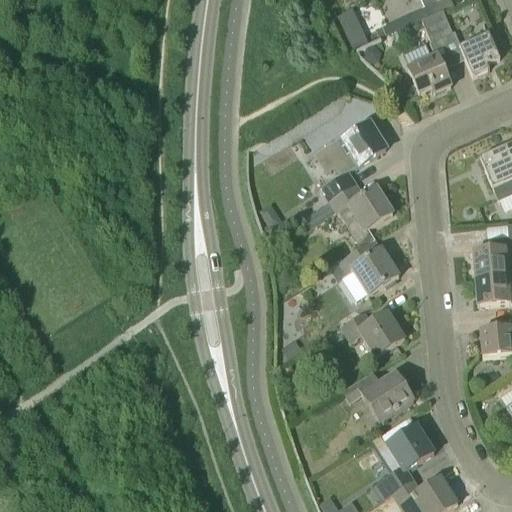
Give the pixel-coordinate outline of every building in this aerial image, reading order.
[(428,10),(426,11),(384,30),(388,40),(422,26),(432,21),(433,21),(428,10)] [(356,11),(341,18),(355,49),(370,43),(356,11)] [(432,21),(442,42),(452,37),(443,16),(433,21),(432,21)] [(431,47),(442,42),(432,21),(422,26),(431,47)] [(459,52),(464,64),(472,82),(489,75),(486,70),(499,64),(488,39),(459,52)] [(450,92),(442,74),(437,61),(407,74),(419,100),(432,94),(434,99),(450,92)] [(369,129),(342,146),(340,143),(323,155),(340,181),(357,169),(359,172),(385,155),(369,129)] [(511,199),(511,169),(504,152),(479,163),(493,193),(499,205),(511,199)] [(328,207),(355,190),(348,179),(321,196),(328,207)] [(362,253),(374,245),(368,235),(392,219),(376,193),(362,202),(355,190),(328,207),(297,228),(298,230),(303,238),(324,225),(324,224),(334,217),(336,220),(340,218),(362,253)] [(289,248),(303,238),(298,230),(283,239),(289,248)] [(475,284),(511,280),(511,241),(508,242),(509,254),(472,257),(475,284)] [(374,245),(362,253),(343,265),(351,278),(342,284),(356,306),(367,299),(368,301),(398,282),(381,255),(380,255),(374,245)] [(511,280),(475,284),(477,311),(511,308),(511,280)] [(364,318),(347,329),(341,333),(350,348),(361,341),(375,363),(404,345),(387,318),(370,329),(364,318)] [(511,359),(511,332),(480,335),(482,363),(511,359)] [(345,341),(340,333),(334,337),(339,345),(345,341)] [(301,356),(294,345),(281,354),(288,365),(301,356)] [(372,380),(355,390),(343,398),(350,410),(362,402),(379,429),(413,407),(402,389),(397,392),(390,382),(378,389),(372,380)] [(511,394),(501,402),(508,412),(506,414),(511,422),(511,394)] [(392,500),(412,486),(406,476),(434,459),(410,422),(383,440),(404,472),(376,490),(384,503),(391,499),(392,500)] [(412,486),(392,500),(399,511),(414,511),(419,510),(420,511),(452,511),(457,509),(440,483),(419,496),(412,486)]
